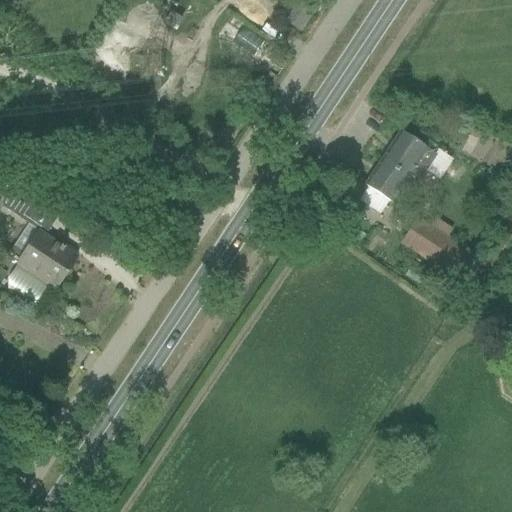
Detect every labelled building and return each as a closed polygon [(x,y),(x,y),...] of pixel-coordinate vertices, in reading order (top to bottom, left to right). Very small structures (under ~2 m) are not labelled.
[(297,3),(285,21),(299,30),(311,13),(297,3)] [(366,188),(357,200),(379,215),(387,202),(389,204),(400,187),(404,190),(407,185),(413,189),(415,185),(423,173),(435,155),(423,147),(399,131),(362,185),(366,188)] [(0,167),(0,187),(1,188),(10,174),(0,167)] [(29,224),(47,197),(20,178),(2,206),(29,224)] [(360,219),(328,198),(313,221),(346,242),(360,219)] [(416,219),(398,246),(457,283),(475,256),(416,219)] [(22,256),(12,249),(7,256),(56,288),(76,258),(75,257),(77,254),(67,247),(65,250),(63,249),(64,248),(61,245),(60,247),(38,232),(22,256)] [(409,270),(404,278),(417,287),(423,279),(409,270)]
